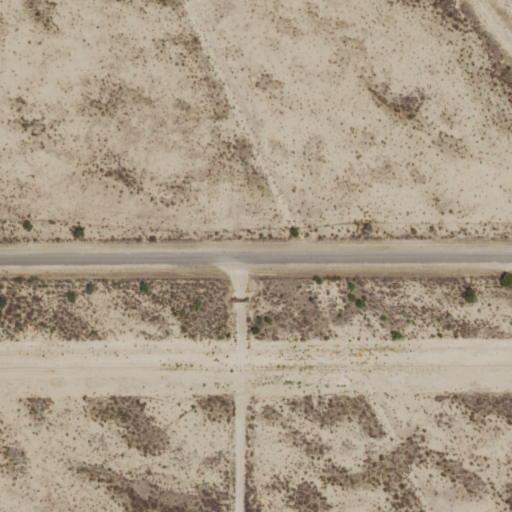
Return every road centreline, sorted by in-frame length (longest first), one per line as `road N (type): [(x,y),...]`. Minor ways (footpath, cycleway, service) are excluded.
road 1 (residential): [(511,234),(0,236)]
road 2 (track): [(241,238),(236,511)]
